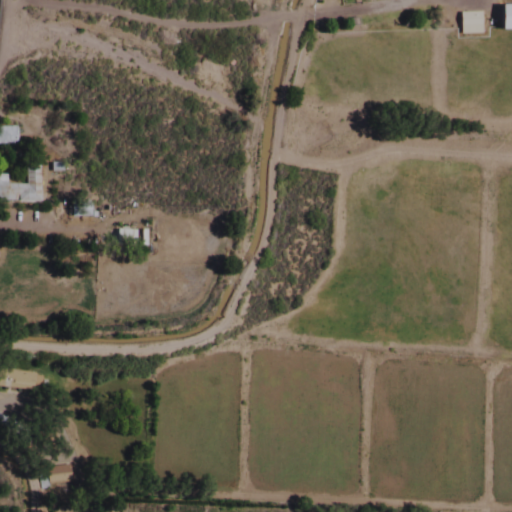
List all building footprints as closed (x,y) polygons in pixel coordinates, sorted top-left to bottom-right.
[(511,32),(511,7),(494,7),(494,33),(511,32)] [(0,176),(0,204),(36,204),(37,167),(22,167),(21,185),(4,185),(4,177),(0,176)] [(134,249),(134,232),(112,232),(112,249),(134,249)] [(324,378),(349,379),(350,362),(325,361),(324,378)] [(0,388),(38,391),(39,372),(0,369),(0,388)] [(44,488),(68,484),(65,466),(41,469),(44,488)]
